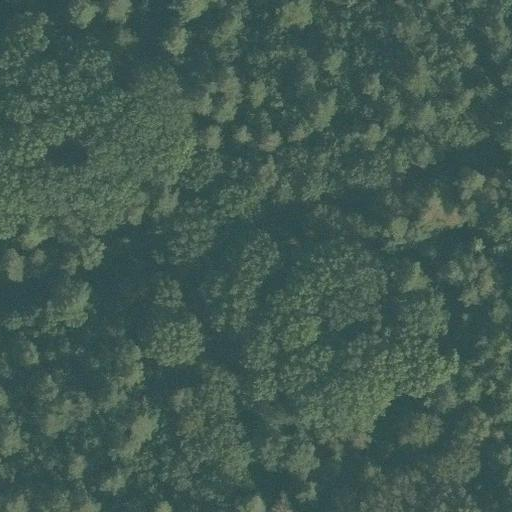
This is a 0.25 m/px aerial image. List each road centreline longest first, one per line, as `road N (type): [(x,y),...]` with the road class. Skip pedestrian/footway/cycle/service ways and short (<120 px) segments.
road 1 (track): [(167,261),(511,149)]
road 2 (track): [(209,511),(167,261)]
road 3 (track): [(0,307),(167,261)]
